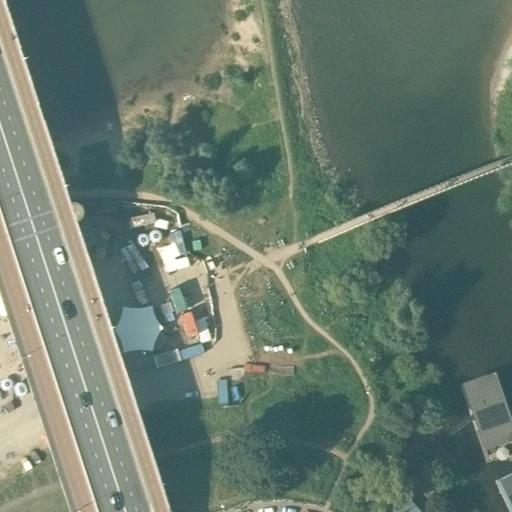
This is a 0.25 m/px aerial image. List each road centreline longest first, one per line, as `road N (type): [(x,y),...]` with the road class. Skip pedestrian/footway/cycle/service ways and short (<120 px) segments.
road 1 (primary): [(122,511),(31,236)]
road 2 (unclassified): [(233,286),(184,327),(0,443)]
